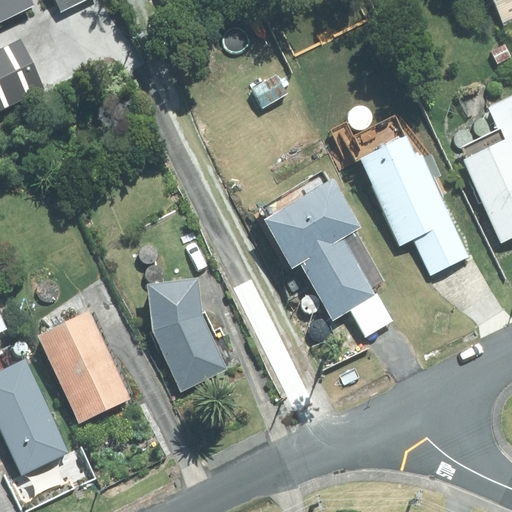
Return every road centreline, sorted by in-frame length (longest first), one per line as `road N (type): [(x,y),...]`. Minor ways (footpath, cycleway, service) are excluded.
road 1 (residential): [(192,511),(395,412)]
road 2 (residential): [(511,485),(445,456),(395,412)]
road 3 (residential): [(395,412),(511,355)]
